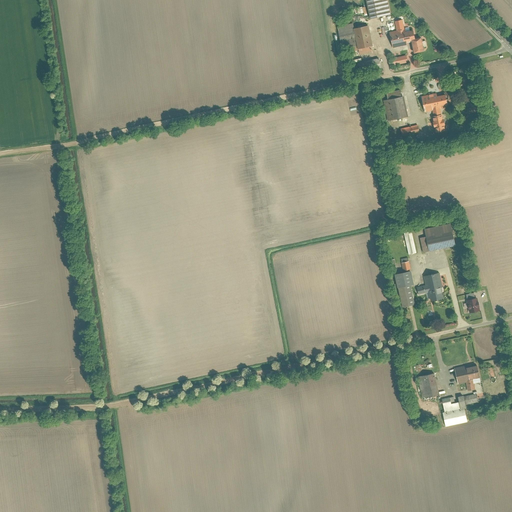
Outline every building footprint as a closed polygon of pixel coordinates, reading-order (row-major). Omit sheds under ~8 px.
[(364,0),(369,20),(391,15),(387,0),(364,0)] [(412,43),(414,54),(424,52),(421,38),(415,39),(414,30),(406,32),(403,19),(394,21),(395,31),(389,32),(392,47),(412,43)] [(342,58),(374,51),(369,24),(353,28),(352,25),(336,28),(342,58)] [(394,58),(396,65),(406,62),(405,55),(394,58)] [(359,71),(380,67),(379,59),(357,63),(359,71)] [(387,124),(406,120),(401,98),(400,98),(398,91),(386,94),(388,103),(382,104),(387,124)] [(434,134),(434,135),(443,134),(439,112),(448,110),(446,96),(437,97),(436,94),(418,97),(421,115),(430,114),(434,134)] [(398,131),(401,139),(418,135),(416,127),(398,131)] [(421,239),(424,253),(455,246),(451,224),(424,230),(426,238),(421,239)] [(403,234),(408,256),(417,254),(412,232),(403,234)] [(389,261),(392,275),(398,274),(394,259),(389,261)] [(401,263),(403,273),(410,272),(408,262),(401,263)] [(411,272),(394,276),(398,289),(411,286),(414,286),(411,272)] [(429,294),(431,304),(445,301),(440,274),(424,277),(426,286),(417,287),(419,296),(429,294)] [(398,289),(402,309),(416,306),(411,286),(398,289)] [(480,311),(477,298),(466,301),(469,314),(480,311)] [(466,383),(468,391),(475,389),(472,380),(480,378),(477,366),(466,368),(465,366),(454,368),(458,385),(466,383)] [(418,377),(422,399),(439,395),(434,374),(418,377)] [(442,414),(445,428),(467,423),(464,410),(466,410),(465,406),(478,403),(476,393),(456,398),(457,403),(456,404),(454,397),(441,400),(444,414),(442,414)]
